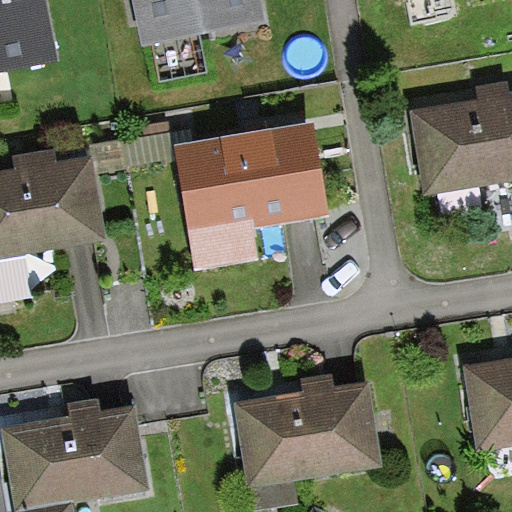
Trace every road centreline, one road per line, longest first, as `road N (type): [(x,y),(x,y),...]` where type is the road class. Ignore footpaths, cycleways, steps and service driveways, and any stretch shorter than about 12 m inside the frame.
road 1 (residential): [(388,314),(0,371)]
road 2 (residential): [(337,0),(388,314)]
road 3 (residential): [(511,296),(388,314)]
